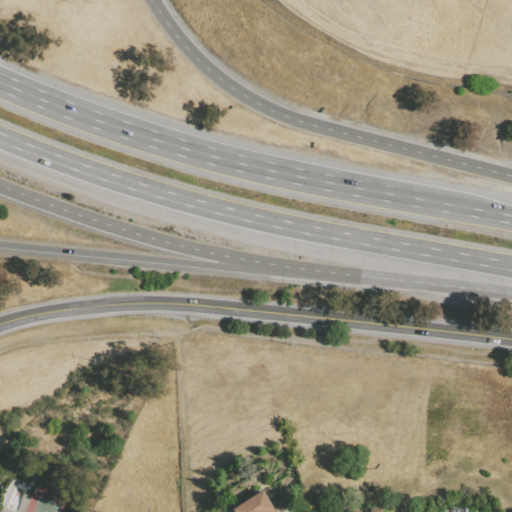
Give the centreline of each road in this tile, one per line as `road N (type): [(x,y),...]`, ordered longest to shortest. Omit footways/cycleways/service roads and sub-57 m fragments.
road 1 (motorway): [(0,136),(81,169),(258,220),(511,266)]
road 2 (motorway): [(0,186),(254,263),(511,294)]
road 3 (tertiary): [(511,339),(148,303),(60,308),(0,323)]
road 4 (motorway): [(419,198),(186,150),(0,81)]
road 5 (motorway): [(511,176),(270,110),(204,66),(151,0)]
road 6 (motorway): [(0,245),(322,273)]
